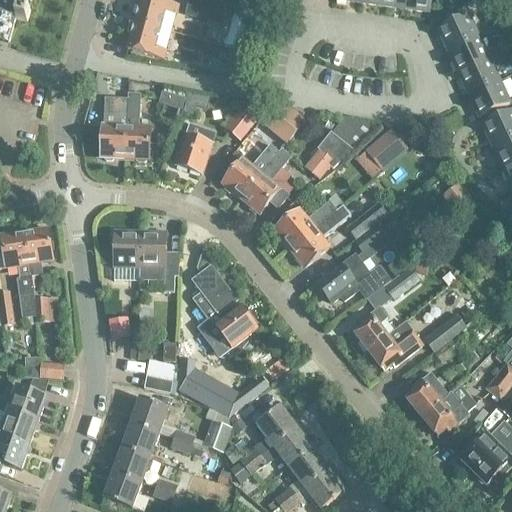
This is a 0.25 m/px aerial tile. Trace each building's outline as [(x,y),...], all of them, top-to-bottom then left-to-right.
[(0,0),(0,42),(9,45),(16,20),(27,23),(33,0),(0,0)] [(155,0),(142,0),(136,24),(161,31),(165,14),(176,17),(179,7),(155,0)] [(230,8),(216,4),(201,0),(190,0),(186,16),(224,27),(230,8)] [(357,0),(357,5),(381,8),(382,0),(357,0)] [(382,0),(381,8),(405,11),(406,0),(382,0)] [(406,0),(405,11),(430,15),(431,0),(406,0)] [(447,0),(438,0),(436,2),(440,9),(448,1),(447,0)] [(448,54),(480,39),(474,26),(485,21),(481,12),(470,17),(470,16),(437,31),(448,54)] [(161,31),(136,24),(128,51),(164,61),(167,52),(156,49),(161,31)] [(480,39),(448,54),(458,75),(501,55),(497,47),(486,52),(480,39)] [(204,56),(213,58),(215,49),(206,46),(204,56)] [(501,55),(458,75),(468,97),(501,82),(495,69),(506,64),(501,55)] [(479,120),(511,105),(501,82),(468,97),(479,120)] [(129,95),(128,101),(125,165),(148,166),(150,131),(139,130),(141,96),(129,95)] [(125,165),(128,101),(105,100),(104,130),(99,130),(98,164),(125,165)] [(287,148),(307,123),(287,107),(280,117),(271,109),(259,125),(287,148)] [(240,142),(255,123),(252,121),(244,115),(242,113),(240,111),(225,130),(240,142)] [(492,149),(511,139),(511,112),(482,127),(492,149)] [(344,121),(333,136),(348,147),(347,150),(354,156),(388,128),(344,121)] [(189,126),(175,167),(202,176),(216,136),(200,129),(189,126)] [(409,153),(392,132),(364,156),(382,176),(409,153)] [(249,135),(235,153),(241,158),(256,140),(249,135)] [(333,136),(319,154),(333,165),(329,171),(330,172),(332,173),(354,156),(347,150),(348,147),(333,136)] [(511,139),(492,149),(503,171),(511,167),(511,139)] [(237,204),(276,157),(267,149),(266,150),(263,148),(255,158),(258,160),(252,168),(243,160),(219,189),(237,204)] [(282,151),(276,157),(237,204),(259,222),(292,181),(280,171),(291,158),(282,151)] [(333,165),(319,154),(304,174),(320,186),(330,172),(329,171),(333,165)] [(511,167),(503,171),(511,190),(511,167)] [(480,209),(462,188),(448,200),(465,221),(480,209)] [(289,252),(342,209),(344,208),(337,199),(307,223),(300,213),(275,233),(289,252)] [(379,205),(346,231),(355,243),(388,217),(379,205)] [(342,209),(289,252),(304,270),(329,251),(322,242),(350,220),(342,209)] [(357,259),(362,266),(371,260),(370,259),(393,242),(380,225),(354,245),(362,255),(357,259)] [(25,231),(33,278),(44,276),(42,261),(56,259),(51,226),(25,231)] [(33,278),(25,231),(15,232),(14,228),(4,230),(5,234),(1,235),(6,267),(20,264),(22,276),(18,277),(24,316),(36,314),(35,299),(35,289),(33,278)] [(139,272),(140,231),(114,231),(113,271),(139,272)] [(140,231),(139,272),(139,282),(164,282),(164,295),(174,295),(174,279),(178,279),(179,255),(165,254),(166,232),(140,231)] [(511,252),(509,249),(496,261),(508,274),(511,270),(511,252)] [(362,266),(357,259),(355,258),(317,286),(332,306),(341,299),(344,304),(359,293),(366,302),(384,288),(390,283),(380,270),(370,277),(362,266)] [(388,269),(396,279),(410,268),(403,258),(388,269)] [(417,264),(416,275),(427,276),(428,265),(417,264)] [(207,321),(231,303),(234,300),(211,269),(193,282),(202,294),(192,302),(207,321)] [(393,287),(390,283),(384,288),(394,301),(420,281),(413,271),(393,287)] [(9,291),(0,292),(0,304),(3,326),(14,325),(9,291)] [(35,299),(36,314),(37,324),(59,323),(58,298),(35,299)] [(207,321),(198,328),(221,358),(257,330),(240,308),(237,311),(231,303),(207,321)] [(387,320),(381,312),(379,310),(359,325),(361,328),(353,335),(356,340),(354,341),(365,356),(387,339),(378,327),(387,320)] [(423,342),(429,350),(433,355),(466,330),(460,323),(456,317),(423,342)] [(118,339),(116,321),(106,322),(106,327),(108,340),(118,339)] [(387,339),(365,356),(367,358),(364,360),(372,371),(375,369),(381,376),(393,366),(395,369),(423,347),(413,334),(407,326),(388,340),(387,339)] [(150,349),(138,348),(137,360),(137,361),(149,362),(150,349)] [(481,361),(474,354),(461,364),(468,372),(481,361)] [(488,393),(501,403),(511,389),(511,370),(509,367),(488,393)] [(448,385),(460,376),(455,370),(454,369),(443,378),(448,385)] [(196,371),(178,393),(215,413),(228,421),(269,390),(261,379),(239,396),(196,371)] [(421,420),(448,396),(439,385),(431,375),(412,391),(414,393),(405,401),(421,420)] [(146,376),(143,390),(168,395),(171,382),(146,376)] [(3,413),(7,414),(38,426),(45,406),(48,407),(51,399),(49,398),(50,394),(19,383),(11,403),(7,401),(3,413)] [(451,394),(448,396),(421,420),(437,439),(447,431),(449,434),(469,417),(467,414),(477,407),(461,387),(452,395),(451,394)] [(511,392),(498,409),(510,419),(511,417),(511,392)] [(140,402),(132,424),(161,434),(169,413),(140,402)] [(265,438),(254,447),(255,449),(256,451),(262,458),(267,465),(279,456),(303,438),(282,410),(258,429),(265,438)] [(38,426),(7,414),(3,426),(0,424),(0,437),(30,448),(36,431),(38,431),(40,426),(38,426)] [(240,421),(230,428),(235,437),(246,429),(240,421)] [(132,424),(123,450),(151,460),(161,434),(132,424)] [(211,424),(203,448),(207,449),(223,455),(231,431),(211,424)] [(511,432),(503,424),(464,463),(487,486),(498,475),(502,479),(511,468),(511,432)] [(173,439),(193,446),(196,438),(175,431),(173,439)] [(30,448),(0,437),(0,465),(21,473),(28,454),(30,455),(32,449),(30,448)] [(303,438),(279,456),(289,469),(313,451),(303,438)] [(193,446),(173,439),(169,449),(189,456),(193,446)] [(234,448),(224,455),(232,466),(242,459),(234,448)] [(151,460),(123,450),(114,473),(143,483),(151,460)] [(241,463),(231,472),(235,478),(262,458),(256,451),(241,462),(241,463)] [(329,472),(313,451),(289,469),(298,482),(289,489),(290,490),(296,497),(329,472)] [(174,458),(169,475),(184,480),(189,463),(174,458)] [(262,458),(235,478),(241,485),(267,465),(262,458)] [(329,472),(296,497),(296,498),(302,505),(303,507),(312,500),(321,511),(345,493),(335,479),(329,472)] [(143,483),(114,473),(104,501),(133,511),(143,483)] [(218,484),(227,487),(229,483),(230,476),(222,473),(218,484)] [(158,481),(156,488),(175,495),(178,488),(158,481)] [(0,511),(6,511),(9,504),(11,505),(14,498),(12,498),(13,494),(0,488),(0,511)] [(175,495),(156,488),(152,498),(172,505),(175,495)] [(290,490),(276,502),(268,508),(271,511),(277,511),(282,509),(296,497),(290,490)] [(296,497),(282,509),(284,511),(292,511),(302,505),(296,498),(296,497)]
